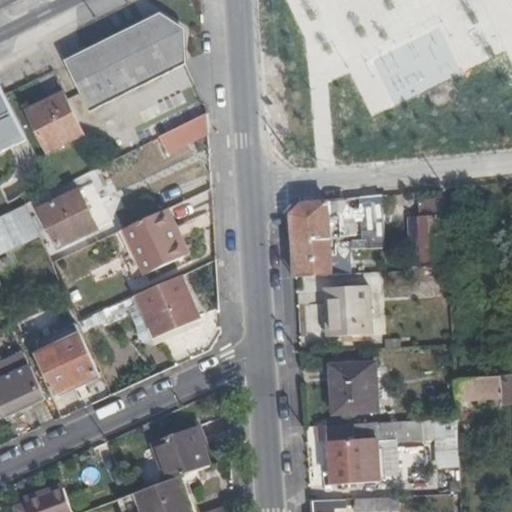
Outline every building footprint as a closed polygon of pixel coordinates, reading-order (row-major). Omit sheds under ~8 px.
[(337,12),(311,13),(311,42),(338,42),(337,12)] [(182,31),(161,18),(71,63),(93,109),(184,63),(182,31)] [(0,85),(0,155),(28,142),(0,85)] [(84,136),(64,94),(28,112),(48,154),(84,136)] [(155,162),(209,135),(208,115),(146,145),(155,162)] [(57,246),(97,228),(81,193),(41,212),(57,246)] [(366,249),(386,248),(383,196),(363,198),(366,249)] [(330,240),(332,276),(358,275),(356,250),(366,249),(363,198),(346,199),(349,238),(330,240)] [(349,238),(346,199),(303,204),(292,216),(295,278),(332,276),(330,240),(349,238)] [(420,200),(421,216),(423,271),(450,269),(447,199),(420,200)] [(0,255),(44,237),(30,205),(0,217),(0,255)] [(180,224),(172,208),(129,228),(150,273),(189,255),(176,226),(180,224)] [(408,216),(410,271),(423,271),(421,216),(408,216)] [(176,226),(189,255),(193,253),(180,224),(176,226)] [(198,320),(178,277),(136,297),(140,306),(156,340),(198,320)] [(374,335),(372,286),(326,288),(329,338),(374,335)] [(100,297),(73,310),(79,323),(106,310),(100,297)] [(106,310),(79,323),(83,332),(140,306),(136,297),(106,310)] [(42,356),(59,393),(97,376),(81,338),(42,356)] [(24,355),(0,366),(0,397),(9,416),(44,399),(24,355)] [(379,365),(337,367),(338,385),(341,384),(343,414),(381,411),(379,365)] [(333,414),(343,414),(341,384),(338,385),(337,367),(330,367),(333,414)] [(511,375),(502,377),(504,399),(504,406),(511,405),(511,375)] [(504,399),(502,377),(456,380),(457,401),(504,399)] [(458,419),(410,422),(411,437),(440,436),(459,435),(458,419)] [(411,437),(410,422),(360,425),(360,440),(379,439),(398,438),(411,437)] [(360,425),(331,426),(334,486),(382,484),(379,439),(360,440),(360,425)] [(153,448),(165,483),(179,478),(204,469),(191,433),(153,448)] [(440,436),(441,466),(460,465),(459,435),(440,436)] [(398,438),(379,439),(382,484),(400,483),(398,438)] [(413,468),(429,466),(427,449),(410,452),(413,468)] [(191,511),(179,478),(165,483),(150,489),(131,496),(120,500),(123,511),(191,511)] [(73,511),(65,489),(12,510),(12,511),(73,511)] [(397,510),(396,497),(353,500),(354,511),(397,510)] [(344,511),(344,500),(314,502),(314,511),(344,511)]
